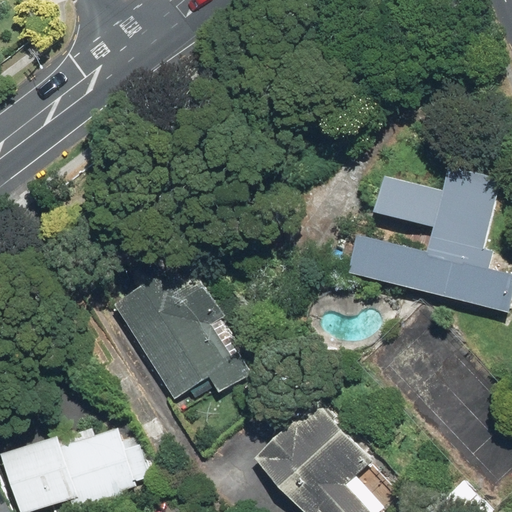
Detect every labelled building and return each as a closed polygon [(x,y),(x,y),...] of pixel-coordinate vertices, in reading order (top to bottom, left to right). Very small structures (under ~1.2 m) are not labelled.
[(370,229),(359,272),(511,310),(511,269),(490,264),(511,177),(459,164),(453,189),(392,174),(383,210),(442,225),(437,245),(370,229)] [(180,269),(124,302),(182,398),(220,375),(229,391),(266,369),(215,284),(196,296),(180,269)] [(327,397),(263,456),(315,511),(393,511),(396,510),(364,475),(383,458),(327,397)] [(99,425),(13,450),(31,511),(36,511),(78,499),(82,511),(160,487),(146,442),(132,446),(126,426),(101,433),(99,425)] [(467,477),(437,506),(442,511),(496,511),(499,509),(467,477)] [(0,511),(14,511),(0,478),(0,511)]
